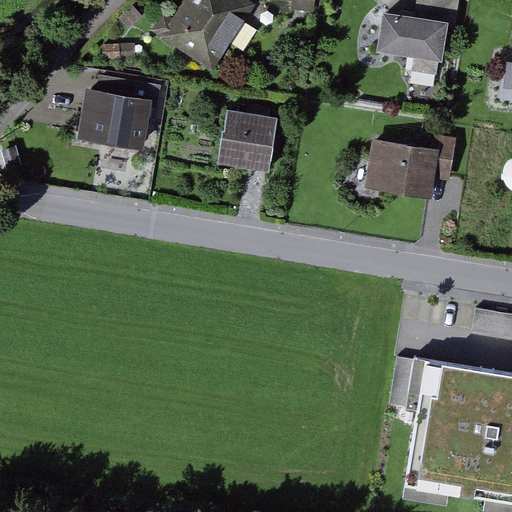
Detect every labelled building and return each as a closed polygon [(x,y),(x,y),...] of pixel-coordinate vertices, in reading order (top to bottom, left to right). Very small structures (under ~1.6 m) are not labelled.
[(258,2),(254,0),(185,0),(162,36),(214,70),(258,2)] [(293,0),(293,9),(315,11),(315,0),(293,0)] [(446,19),(381,10),(375,49),(440,58),(446,19)] [(151,98),(84,87),(76,138),(142,149),(151,98)] [(276,115),(224,107),(216,163),(268,170),(276,115)] [(429,148),(372,138),(364,186),(432,197),(435,179),(449,181),(457,137),(431,133),(429,148)] [(474,329),(511,335),(511,311),(477,306),(474,329)] [(511,372),(398,354),(392,388),(407,390),(511,407),(511,372)] [(511,407),(407,390),(390,488),(511,508),(511,407)]
